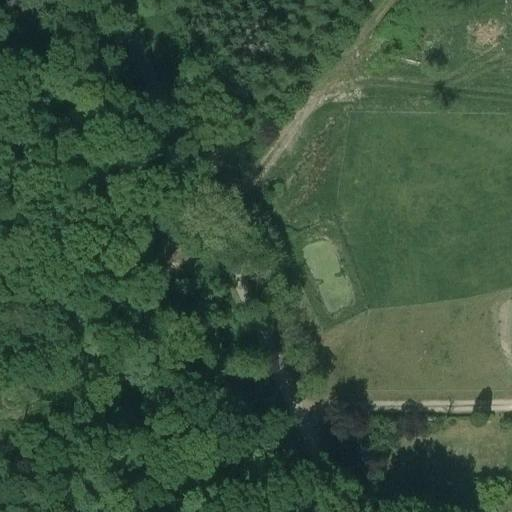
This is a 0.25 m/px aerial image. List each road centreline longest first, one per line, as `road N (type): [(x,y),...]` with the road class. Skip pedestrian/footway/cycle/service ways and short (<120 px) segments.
road 1 (track): [(0,420),(107,377),(385,0)]
road 2 (unclassified): [(102,0),(335,511)]
